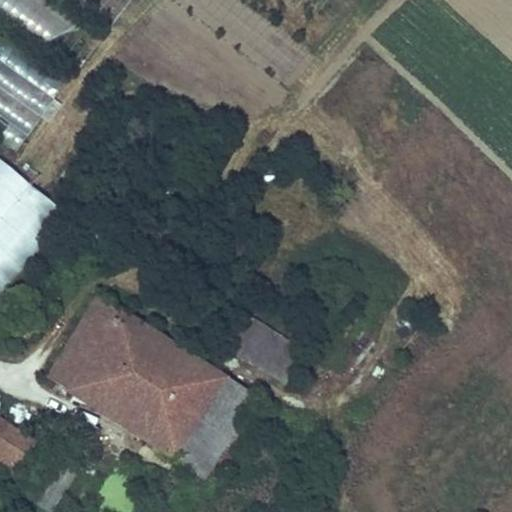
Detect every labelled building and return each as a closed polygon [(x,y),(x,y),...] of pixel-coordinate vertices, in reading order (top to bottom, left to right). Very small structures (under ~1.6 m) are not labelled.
[(0,0),(0,15),(53,47),(71,17),(42,0),(0,0)] [(0,50),(0,129),(29,146),(63,88),(0,50)] [(0,298),(65,215),(0,165),(0,298)] [(39,372),(86,403),(100,382),(149,415),(136,435),(191,471),(245,394),(194,360),(199,350),(180,337),(175,348),(89,291),(39,372)] [(349,376),(364,373),(359,352),(315,363),(322,391),(351,384),(349,376)] [(100,382),(86,403),(136,435),(149,415),(100,382)] [(0,485),(28,439),(0,420),(0,485)] [(57,467),(37,508),(44,511),(56,511),(74,475),(57,467)]
